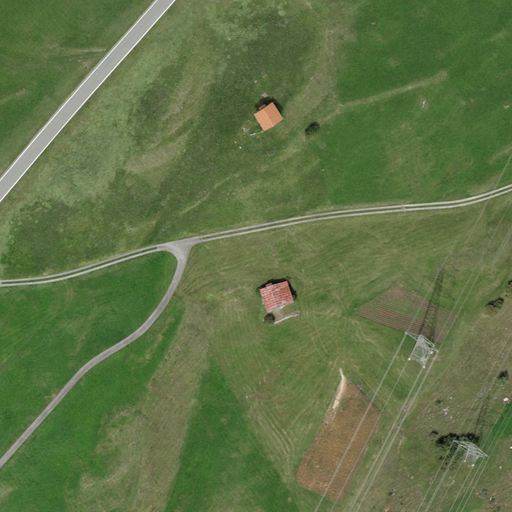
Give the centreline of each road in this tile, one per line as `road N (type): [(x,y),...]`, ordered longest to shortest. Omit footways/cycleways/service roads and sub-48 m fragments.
road 1 (track): [(0,283),(69,276),(224,234),(475,205),(511,190)]
road 2 (track): [(0,463),(89,365),(151,320),(178,278),(182,243)]
road 3 (unclassified): [(0,189),(166,0)]
